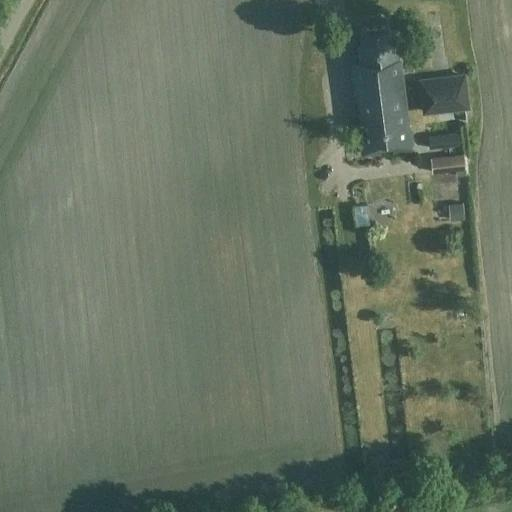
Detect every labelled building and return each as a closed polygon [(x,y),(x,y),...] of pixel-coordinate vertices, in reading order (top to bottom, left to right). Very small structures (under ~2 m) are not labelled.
[(363,92),(363,97),(405,92),(402,59),(396,60),(392,24),(364,28),(366,45),(361,46),(363,64),(354,65),(357,92),(363,92)] [(466,106),(463,76),(461,76),(462,80),(422,84),(422,81),(420,81),(424,111),(466,106)] [(412,147),(405,92),(363,97),(366,122),(361,124),(364,153),(380,151),(381,144),(393,142),(396,149),(412,147)] [(429,136),(431,148),(448,146),(447,134),(429,136)] [(432,157),(433,171),(457,168),(456,154),(432,157)]
